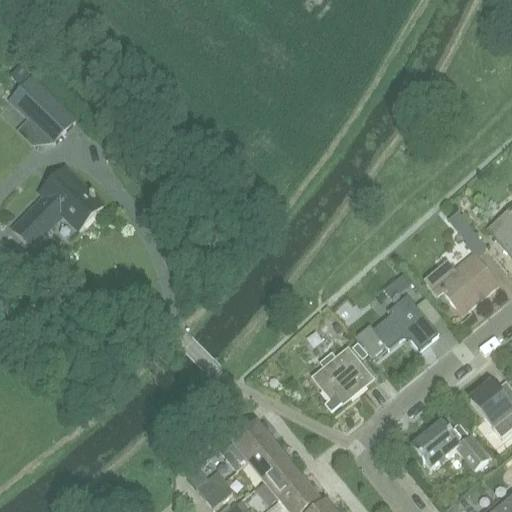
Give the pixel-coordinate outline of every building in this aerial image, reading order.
[(32,81),(24,74),(16,83),(23,90),(9,106),(53,148),(77,124),(32,81)] [(80,235),(104,210),(96,202),(97,201),(94,198),(93,199),(65,173),(42,197),(46,201),(14,234),(32,252),(64,219),(80,235)] [(511,260),(511,215),(490,233),(511,260)] [(457,263),(477,250),(470,240),(450,253),(457,263)] [(460,305),(468,315),(499,290),(475,259),(454,276),(448,268),(427,285),(438,299),(443,295),(455,309),(460,305)] [(403,279),(394,286),(401,296),(411,288),(403,279)] [(338,311),(353,327),(368,313),(352,297),(338,311)] [(369,329),(357,339),(372,359),(384,349),(388,353),(407,338),(419,354),(439,338),(431,329),(416,310),(407,299),(388,315),(391,319),(372,334),(369,329)] [(313,382),(331,404),(335,401),(342,409),(373,384),(348,353),(313,382)] [(511,430),(511,395),(504,402),(492,387),(471,404),(494,433),(506,424),(511,430)] [(475,475),(488,464),(474,447),(465,455),(443,427),(412,452),(431,475),(457,453),(475,475)] [(233,448),(248,467),(273,447),(258,428),(233,448)] [(248,467),(264,486),(289,466),(273,447),(248,467)] [(264,486),(279,505),(304,485),(289,466),(264,486)] [(206,502),(227,485),(219,476),(198,493),(206,502)] [(206,502),(214,511),(223,504),(234,495),(227,485),(206,502)] [(304,485),(279,505),(284,511),(310,511),(320,504),(304,485)]
